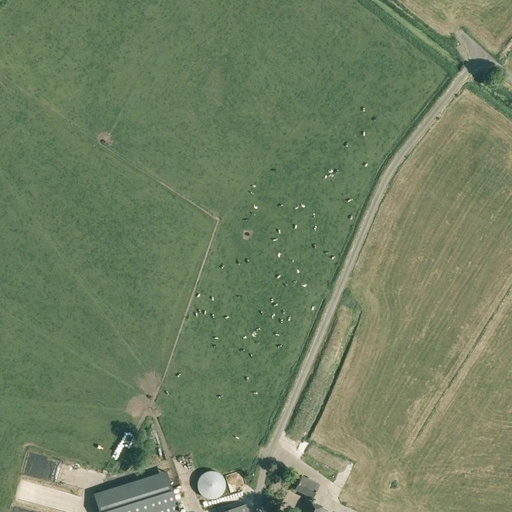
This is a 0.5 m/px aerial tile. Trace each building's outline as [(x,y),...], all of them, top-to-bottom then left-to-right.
[(329,466),(343,472),(347,460),(333,455),(329,466)] [(94,494),(99,511),(179,511),(166,471),(94,494)] [(197,483),(197,484),(197,486),(197,487),(197,488),(198,489),(198,490),(199,491),(199,492),(200,493),(201,494),(202,495),(203,496),(205,497),(206,498),(207,498),(208,498),(209,498),(211,498),(212,498),(213,498),(214,498),(217,497),(218,497),(219,496),(220,495),(221,494),(222,493),(223,492),(223,491),(224,489),(224,488),(225,487),(225,486),(225,485),(225,483),(225,482),(224,481),(224,480),(224,479),(223,478),(222,477),(222,476),(221,475),(220,474),(219,473),(218,473),(217,472),(216,471),(215,471),(213,471),(212,471),(211,471),(209,471),(207,471),(206,471),(205,472),(204,472),(203,473),(202,474),(201,475),(200,475),(199,476),(199,477),(198,479),(198,480),(197,481),(197,482),(197,483)] [(299,511),(325,511),(327,509),(311,501),(312,497),(313,497),(319,484),(301,475),(295,489),(308,495),(306,499),(305,498),(299,511)] [(66,506),(68,500),(61,497),(58,504),(66,506)] [(218,511),(248,511),(248,509),(246,503),(218,511)]
